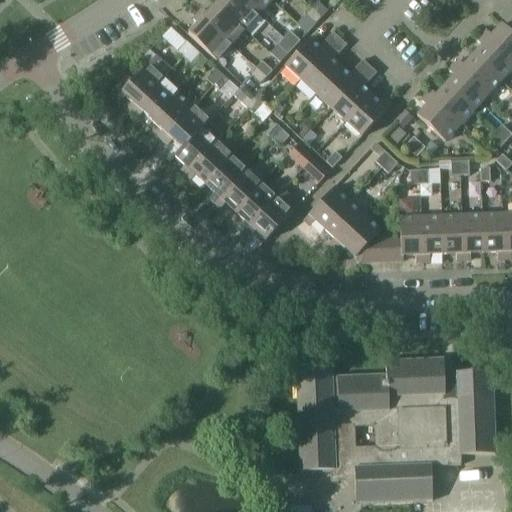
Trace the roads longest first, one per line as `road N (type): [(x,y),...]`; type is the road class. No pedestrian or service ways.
road 1 (residential): [(511,297),(293,300),(244,284),(122,181),(32,58)]
road 2 (residential): [(485,0),(410,74),(366,32)]
